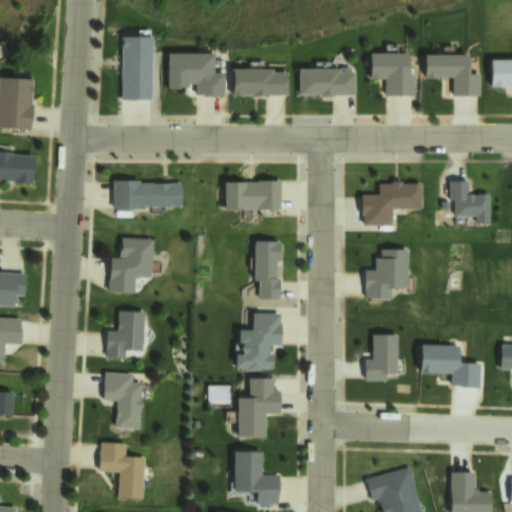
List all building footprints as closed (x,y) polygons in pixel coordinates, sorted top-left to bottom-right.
[(150,39),(151,101),(123,101),(122,39),(150,39)] [(164,51),(164,87),(177,87),(177,85),(186,85),(186,82),(192,82),(192,93),(202,93),(202,95),(222,95),(222,70),(212,70),(212,50),(164,51)] [(367,52),(406,52),(406,72),(412,72),(412,94),(382,94),(382,77),(367,77),(367,52)] [(422,53),(422,76),(449,76),(449,94),(476,94),(476,73),(466,73),(466,52),(422,53)] [(511,58),(487,58),(487,86),(511,86),(511,58)] [(229,68),(229,94),(285,95),(284,71),(271,71),(270,68),(229,68)] [(296,68),(296,94),(317,94),(317,95),(332,95),(332,94),(352,93),(351,71),(337,71),(337,68),(296,68)] [(0,81),(0,131),(32,132),(34,82),(0,81)] [(0,153),(0,183),(33,185),(35,156),(0,153)] [(110,179),(137,178),(137,182),(178,181),(178,203),(135,204),(135,208),(110,208),(110,179)] [(277,179),(277,207),(222,207),(222,180),(255,180),(255,179),(277,179)] [(375,182),(375,193),(358,193),(358,214),(362,214),(362,223),(387,222),(387,207),(417,207),(416,182),(399,182),(399,180),(388,180),(388,182),(375,182)] [(446,180),(446,199),(451,200),(451,216),(474,216),(473,222),(487,222),(487,193),(474,193),(474,194),(470,194),(470,193),(465,193),(465,180),(446,180)] [(149,238),(119,236),(118,256),(107,255),(106,280),(132,281),(132,275),(148,276),(149,238)] [(277,240),(251,239),(251,279),(256,279),(256,298),(276,299),(277,277),(274,277),(274,260),(277,260),(277,240)] [(404,248),(378,248),(378,256),(373,256),(373,268),(361,268),(361,298),(388,299),(389,287),(402,288),(405,285),(406,276),(403,274),(404,248)] [(0,305),(11,306),(12,294),(21,294),(22,272),(0,271),(0,305)] [(141,311),(115,309),(114,329),(103,329),(102,358),(121,359),(122,348),(139,349),(141,311)] [(277,312),(249,311),(248,328),(236,328),(235,343),(238,343),(238,352),(233,352),(233,367),(245,367),(245,369),(271,370),(271,352),(267,352),(267,346),(279,346),(279,322),(277,322),(277,312)] [(18,318),(0,316),(0,361),(1,343),(18,344),(19,327),(18,327),(18,318)] [(394,333),(369,333),(369,358),(362,357),(361,380),(383,380),(383,372),(394,373),(394,333)] [(501,346),(511,346),(511,369),(501,369),(501,346)] [(102,371),(129,373),(129,381),(139,381),(136,429),(112,427),(113,399),(100,399),(102,371)] [(246,377),(246,396),(235,396),(235,436),(262,436),(262,412),(277,412),(277,388),(271,388),(271,377),(246,377)] [(0,390),(10,391),(9,415),(0,414),(0,390)] [(98,441),(97,449),(95,449),(95,469),(116,470),(115,496),(140,497),(142,456),(123,455),(123,442),(98,441)] [(231,450),(231,490),(254,490),(254,502),(275,502),(275,492),(277,492),(277,472),(259,472),(259,449),(231,450)] [(420,511),(407,465),(362,477),(368,499),(376,497),(379,511),(420,511)] [(450,474),(474,474),(474,492),(489,492),(489,503),(450,503),(450,474)]
